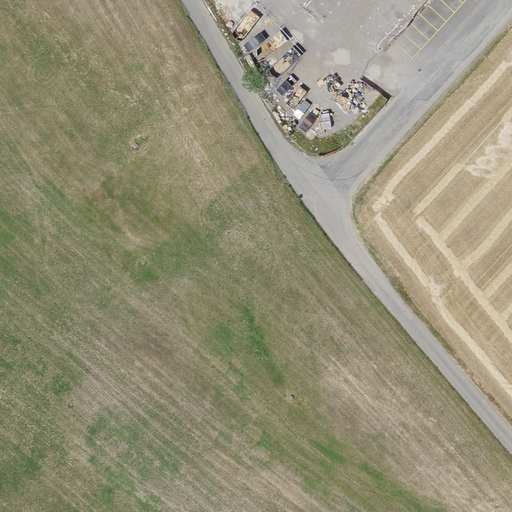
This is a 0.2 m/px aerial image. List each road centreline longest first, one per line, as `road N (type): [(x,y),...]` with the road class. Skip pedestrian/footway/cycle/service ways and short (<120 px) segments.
road 1 (unclassified): [(508,0),(320,204)]
road 2 (residential): [(320,204),(191,0)]
